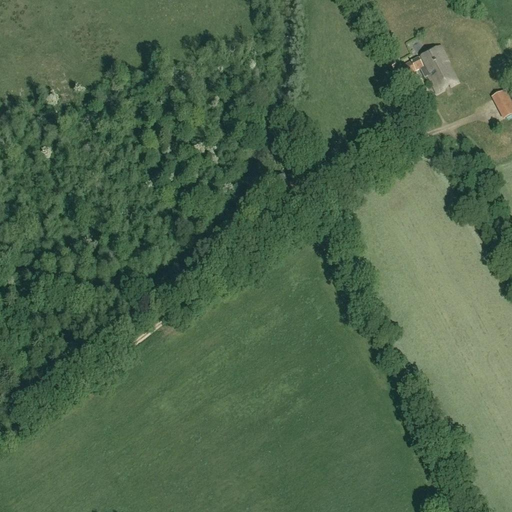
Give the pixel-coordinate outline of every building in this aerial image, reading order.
[(420,44),(413,46),(414,54),(422,53),(420,44)] [(399,70),(404,79),(420,70),(425,79),(428,77),(437,94),(445,90),(442,86),(448,83),(450,87),(458,83),(447,62),(448,62),(440,48),(399,70)] [(390,67),(398,63),(395,58),(388,62),(390,67)] [(504,93),(493,98),(496,104),(507,98),(504,93)] [(511,115),(511,108),(501,114),(504,120),(511,115)] [(302,171),(286,179),(294,195),(310,188),(302,171)] [(287,198),(283,190),(281,185),(272,190),(275,195),(281,209),(289,205),(290,204),(287,198)]
